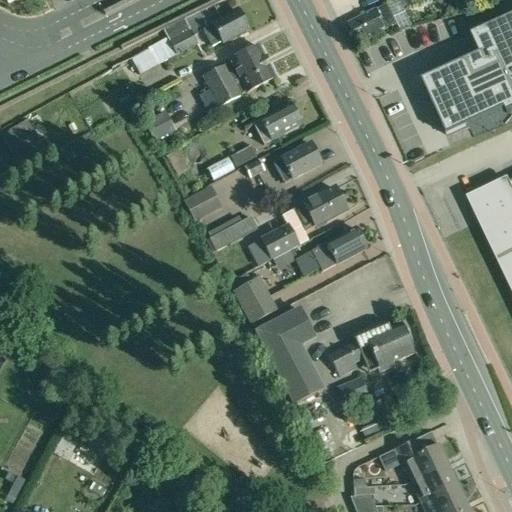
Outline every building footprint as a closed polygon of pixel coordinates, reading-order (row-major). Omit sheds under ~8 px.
[(403,0),(406,10),(435,2),(434,0),(403,0)] [(391,5),(387,7),(376,12),(376,11),(348,25),(358,45),(386,31),(385,30),(400,23),(391,5)] [(197,12),(183,20),(183,21),(189,32),(192,37),(197,35),(194,30),(204,25),(197,12)] [(242,17),(239,16),(237,12),(211,25),(211,26),(202,31),(211,48),(220,43),(221,45),(247,32),(245,27),(246,23),(242,17)] [(481,56),(423,82),(448,137),(505,111),(507,115),(511,112),(511,18),(472,36),(481,56)] [(189,32),(168,44),(175,57),(196,45),(189,32)] [(139,76),(175,57),(168,44),(150,53),(149,51),(130,61),(139,76)] [(224,67),(202,78),(218,109),(239,98),(239,97),(245,93),(246,94),(274,79),(257,47),(229,62),(234,72),(228,75),(224,67)] [(259,122),(252,126),(263,146),(270,142),(271,143),(300,127),(288,106),(259,121),(259,122)] [(160,117),(143,125),(152,144),(169,136),(160,117)] [(12,129),(24,147),(38,139),(27,121),(12,129)] [(280,161),(273,165),(284,185),(291,181),(291,182),(320,166),(309,145),(280,160),(280,161)] [(250,147),(236,154),(242,165),(256,158),(250,147)] [(258,161),(244,169),(250,180),(264,173),(258,161)] [(511,182),(509,184),(506,178),(500,182),(466,198),(511,295),(511,182)] [(307,242),(303,234),(315,228),(345,212),(333,190),(303,206),(281,218),(286,227),(261,240),(271,261),(307,242)] [(205,240),(212,253),(254,231),(247,218),(205,240)] [(321,274),(326,271),(334,267),(365,251),(354,230),(323,246),(310,253),(321,274)] [(257,277),(231,291),(230,291),(248,325),(275,311),(257,277)] [(312,338),(296,309),(253,332),(291,404),(320,389),(297,345),(312,338)] [(355,369),(352,364),(361,360),(367,374),(378,370),(379,374),(393,368),(391,365),(413,356),(399,325),(388,330),(384,322),(351,336),(355,345),(346,349),(328,359),(338,378),(355,369)] [(360,378),(336,389),(343,404),(367,394),(360,378)] [(355,424),(379,413),(374,404),(351,414),(355,424)] [(394,451),(401,464),(410,484),(446,466),(437,447),(420,455),(414,442),(394,451)] [(410,484),(419,503),(456,486),(446,466),(410,484)] [(352,482),(353,490),(365,489),(364,481),(352,482)] [(419,503),(423,511),(451,511),(465,506),(456,486),(419,503)] [(365,489),(353,490),(353,498),(365,497),(365,489)]
